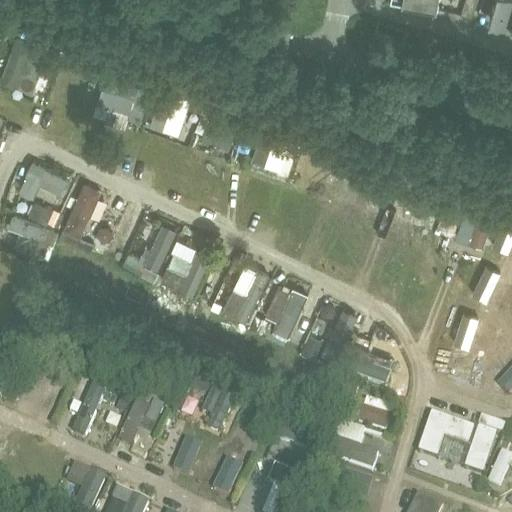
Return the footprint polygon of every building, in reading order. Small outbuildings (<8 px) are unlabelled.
[(436,7),(437,0),(391,0),(444,10),(445,9),(436,7)] [(478,0),(465,0),(461,14),(472,18),(478,0)] [(511,0),(495,0),(490,19),(511,25),(511,0)] [(22,32),(6,80),(40,91),(56,43),(22,32)] [(70,48),(62,89),(104,97),(111,66),(99,64),(101,55),(70,48)] [(133,118),(147,122),(157,90),(112,77),(101,114),(112,118),(115,105),(135,111),(133,118)] [(188,126),(198,130),(206,110),(166,95),(155,124),(184,135),(188,126)] [(210,105),(199,132),(251,153),(259,133),(243,126),(246,119),(210,105)] [(268,131),(258,160),(288,170),(298,141),(268,131)] [(303,176),(330,186),(341,154),(314,145),(303,176)] [(26,185),(41,192),(46,182),(72,194),(79,178),(39,158),(26,185)] [(380,205),(386,184),(358,176),(352,197),(380,205)] [(91,181),(79,207),(97,215),(109,189),(91,181)] [(428,227),(438,199),(410,189),(400,217),(428,227)] [(462,230),(467,203),(452,201),(447,228),(462,230)] [(493,245),(500,209),(472,203),(465,239),(493,245)] [(17,214),(13,234),(44,241),(48,222),(17,214)] [(508,252),(511,240),(511,216),(508,215),(495,247),(508,252)] [(160,280),(185,229),(169,221),(156,247),(141,240),(128,264),(160,280)] [(201,294),(216,254),(182,241),(167,281),(201,294)] [(80,261),(65,250),(46,278),(62,288),(80,261)] [(237,255),(217,306),(229,311),(249,260),(237,255)] [(25,282),(0,262),(0,283),(15,295),(25,282)] [(247,262),(231,315),(258,323),(275,271),(247,262)] [(281,319),(294,289),(283,284),(269,314),(281,319)] [(296,285),(280,337),(295,341),(310,289),(296,285)] [(333,344),(321,340),(319,344),(313,342),(311,348),(347,361),(365,313),(346,306),(333,344)] [(10,314),(0,309),(0,328),(4,330),(10,314)] [(511,348),(482,333),(462,373),(511,399),(511,348)] [(392,387),(402,360),(370,348),(359,375),(392,387)] [(0,352),(0,373),(11,364),(0,352)] [(92,438),(112,392),(97,386),(77,432),(92,438)] [(215,392),(209,413),(216,415),(212,428),(227,432),(237,398),(215,392)] [(147,425),(160,431),(169,408),(143,397),(125,442),(138,447),(147,425)] [(370,398),(362,421),(391,430),(399,408),(370,398)] [(488,417),(485,427),(438,413),(426,454),(493,474),(508,423),(488,417)] [(380,471),(387,449),(379,447),(383,436),(352,426),(341,458),(380,471)] [(27,445),(11,438),(0,461),(0,469),(13,476),(27,445)] [(202,445),(185,438),(172,469),(189,476),(202,445)] [(508,487),(511,472),(511,452),(506,451),(496,484),(508,487)] [(243,466),(227,457),(211,487),(227,496),(243,466)] [(247,506),(262,511),(282,511),(292,489),(301,493),(308,477),(266,460),(247,506)] [(88,488),(79,509),(85,511),(100,511),(114,477),(81,464),(74,482),(88,488)] [(372,478),(340,468),(334,485),(367,495),(372,478)] [(54,477),(38,469),(23,500),(39,507),(54,477)] [(122,487),(112,511),(152,511),(157,501),(122,487)] [(440,511),(443,508),(418,495),(409,511),(440,511)]
